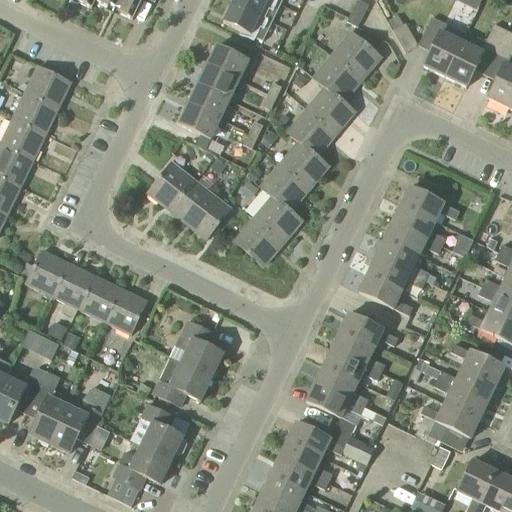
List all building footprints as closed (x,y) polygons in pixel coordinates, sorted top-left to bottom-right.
[(72,0),(72,2),(91,12),(95,4),(96,0),(72,0)] [(96,0),(95,4),(112,13),(118,0),(96,0)] [(118,0),(112,13),(132,23),(143,0),(154,6),(156,0),(118,0)] [(272,25),(281,6),(270,0),(234,0),(231,5),(272,25)] [(357,30),(368,8),(358,3),(348,21),(346,25),(357,30)] [(262,44),(272,25),(231,5),(222,25),(249,38),(248,41),(254,44),(255,41),(262,44)] [(388,23),(394,33),(392,34),(405,57),(418,49),(417,49),(405,27),(403,28),(397,17),(388,23)] [(443,80),(461,45),(446,38),(449,30),(431,21),(417,49),(418,49),(430,55),(422,70),(443,80)] [(461,45),(443,80),(465,91),(474,73),(484,79),(495,57),(507,34),(493,27),(486,42),(477,38),(471,50),(461,45)] [(511,56),(511,36),(507,34),(495,57),(507,63),(509,64),(511,56)] [(332,59),(361,83),(380,61),(352,36),(332,59)] [(272,44),(268,54),(276,58),(278,54),(281,47),(272,44)] [(205,69),(238,84),(247,64),(215,49),(205,69)] [(342,105),(361,83),(332,59),(313,82),(324,92),(342,105)] [(395,66),(389,63),(384,70),(390,74),(395,66)] [(496,85),(488,101),(508,112),(511,104),(511,70),(507,68),(505,67),(496,85)] [(228,103),(238,84),(205,69),(196,88),(228,103)] [(24,97),(57,113),(70,86),(36,70),(24,97)] [(275,102),(281,90),(272,86),(267,98),(275,102)] [(219,123),(228,103),(196,88),(187,107),(219,123)] [(354,115),(342,105),(324,92),(305,114),(335,137),(354,115)] [(45,139),(57,113),(24,97),(11,122),(45,139)] [(275,102),(267,98),(261,109),(270,113),(275,102)] [(209,142),(219,123),(187,107),(177,127),(200,138),(209,142)] [(316,160),(335,137),(305,114),(286,136),(298,146),(316,160)] [(0,149),(32,165),(45,139),(11,122),(0,144),(0,149)] [(254,125),(248,137),(257,141),(262,129),(254,125)] [(270,133),(260,145),(267,151),(277,140),(270,133)] [(242,148),(251,152),(257,141),(248,137),(242,148)] [(204,153),(209,142),(200,138),(194,149),(204,153)] [(327,169),(316,160),(298,146),(279,169),(307,193),(327,169)] [(0,181),(20,191),(32,165),(0,149),(0,181)] [(176,219),(200,190),(170,167),(147,196),(176,219)] [(289,214),(307,193),(279,169),(259,192),(271,201),(289,214)] [(0,213),(7,216),(20,191),(0,181),(0,213)] [(408,191),(399,209),(434,226),(439,216),(454,223),(458,215),(448,210),(453,199),(420,183),(415,195),(408,191)] [(205,243),(229,213),(200,190),(176,219),(205,243)] [(301,224),(289,214),(271,201),(253,223),(281,247),(301,224)] [(399,209),(391,226),(441,251),(445,242),(430,235),(434,226),(399,209)] [(262,270),(281,247),(253,223),(233,245),(262,270)] [(391,226),(382,243),(417,260),(422,250),(438,258),(441,251),(391,226)] [(486,250),(492,253),(496,245),(490,242),(486,250)] [(382,243),(374,260),(425,284),(429,276),(413,269),(417,260),(382,243)] [(497,256),(511,263),(511,253),(501,248),(497,256)] [(50,300),(67,267),(40,254),(24,287),(50,300)] [(511,284),(511,263),(497,256),(494,264),(509,271),(505,281),(511,284)] [(374,260),(366,277),(401,294),(405,285),(421,292),(425,284),(374,260)] [(76,313),(93,280),(67,267),(50,300),(65,307),(61,316),(73,322),(77,313),(76,313)] [(396,304),(401,294),(366,277),(356,297),(391,314),(392,312),(408,319),(412,311),(396,304)] [(102,326),(118,293),(93,280),(76,313),(77,313),(102,326)] [(511,305),(511,284),(505,281),(500,290),(485,283),(481,291),(511,305)] [(511,327),(511,305),(481,291),(477,298),(493,305),(488,316),(511,327)] [(129,339),(145,306),(118,293),(102,326),(129,339)] [(511,349),(511,327),(488,316),(484,324),(468,317),(464,325),(480,332),(479,333),(511,349)] [(338,336),(372,353),(378,342),(393,349),(397,341),(382,334),(381,335),(346,318),(338,336)] [(180,339),(175,351),(185,355),(180,365),(179,366),(210,381),(222,358),(208,352),(214,339),(187,326),(180,339)] [(68,335),(62,349),(73,354),(80,341),(68,335)] [(368,361),(372,353),(338,336),(329,353),(380,378),(384,368),(368,361)] [(453,347),(449,355),(465,363),(460,373),(495,390),(503,372),(469,355),(453,347)] [(377,385),(380,378),(329,353),(321,371),(356,388),(361,377),(377,385)] [(158,384),(152,398),(179,411),(185,398),(199,405),(210,381),(179,366),(180,365),(170,360),(158,384)] [(0,389),(5,380),(11,370),(9,369),(10,367),(0,362),(0,389)] [(31,372),(27,381),(39,387),(45,375),(36,370),(31,372)] [(321,371),(312,388),(363,412),(364,411),(367,403),(352,395),(356,388),(321,371)] [(440,374),(436,383),(486,407),(495,390),(460,373),(456,382),(440,374)] [(39,387),(24,417),(35,423),(28,437),(48,447),(62,417),(66,411),(69,404),(61,400),(59,397),(53,394),(59,382),(45,375),(39,387)] [(24,417),(39,387),(27,381),(25,380),(21,388),(5,380),(0,389),(0,423),(6,427),(13,412),(24,417)] [(436,383),(432,390),(448,398),(443,407),(478,424),(486,407),(436,383)] [(139,386),(135,395),(146,401),(150,391),(139,386)] [(312,388),(304,406),(339,423),(339,421),(344,411),(360,419),(363,412),(312,388)] [(62,417),(48,447),(67,457),(74,442),(85,448),(100,418),(109,399),(92,390),(79,406),(75,415),(66,411),(62,417)] [(424,419),(415,438),(434,448),(436,444),(461,456),(468,442),(469,442),(478,424),(443,407),(439,416),(424,409),(420,417),(424,419)] [(140,421),(129,444),(139,448),(139,449),(170,464),(174,455),(179,457),(186,443),(181,441),(167,434),(173,421),(146,408),(140,421)] [(293,427),(285,445),(320,462),(325,451),(341,459),(342,457),(366,469),(374,451),(350,439),(345,450),(330,443),(329,444),(293,427)] [(285,445),(276,462),(327,487),(332,478),(316,470),(320,462),(285,445)] [(158,488),(170,464),(139,449),(133,460),(124,455),(118,468),(117,468),(111,480),(138,494),(144,481),(158,488)] [(441,473),(450,455),(439,450),(431,468),(441,473)] [(276,462),(268,479),(303,496),(309,486),(324,493),(327,487),(276,462)] [(474,511),(493,474),(471,464),(456,496),(471,504),(466,511),(474,511)] [(487,511),(501,511),(511,490),(511,483),(493,474),(474,511),(482,511),(484,510),(487,511)] [(71,481),(84,487),(87,481),(74,475),(71,481)] [(268,479),(259,496),(291,511),(315,511),(299,505),(303,496),(268,479)] [(326,500),(346,507),(352,492),(332,484),(326,500)] [(511,511),(511,490),(501,511),(511,511)] [(291,511),(259,496),(251,511),(291,511)] [(413,511),(439,511),(440,511),(418,500),(413,511)] [(342,511),(343,509),(320,501),(315,511),(342,511)]
